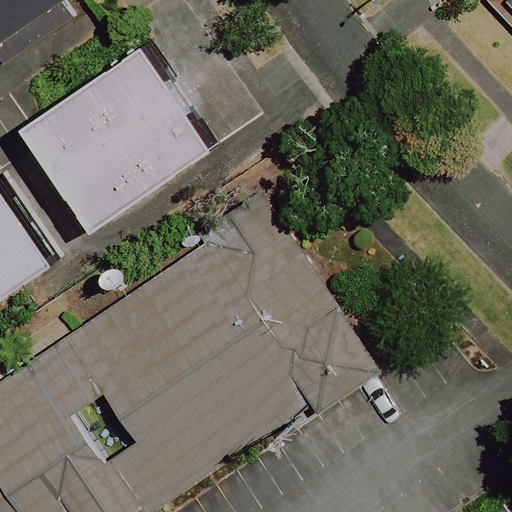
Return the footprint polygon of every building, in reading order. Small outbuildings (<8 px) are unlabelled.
[(0,0),(0,45),(70,0),(0,0)] [(511,0),(497,0),(511,13),(511,0)] [(204,179),(140,80),(34,148),(98,247),(204,179)] [(261,234),(0,400),(0,511),(226,511),(378,415),(261,234)] [(0,319),(37,295),(0,237),(0,319)]
